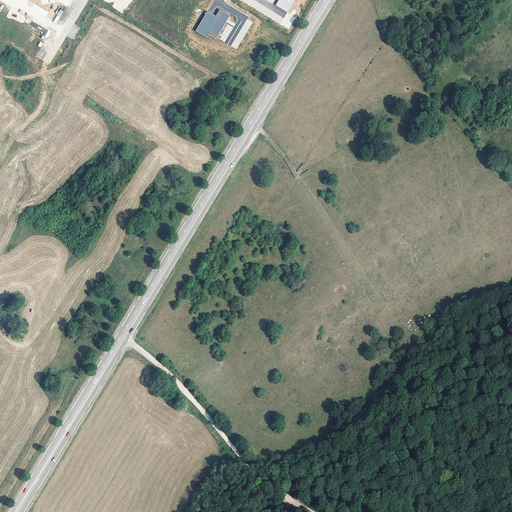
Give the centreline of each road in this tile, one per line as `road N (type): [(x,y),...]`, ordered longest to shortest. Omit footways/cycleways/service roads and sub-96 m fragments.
road 1 (secondary): [(16,511),(327,0)]
road 2 (track): [(311,511),(288,502),(159,365),(121,338)]
